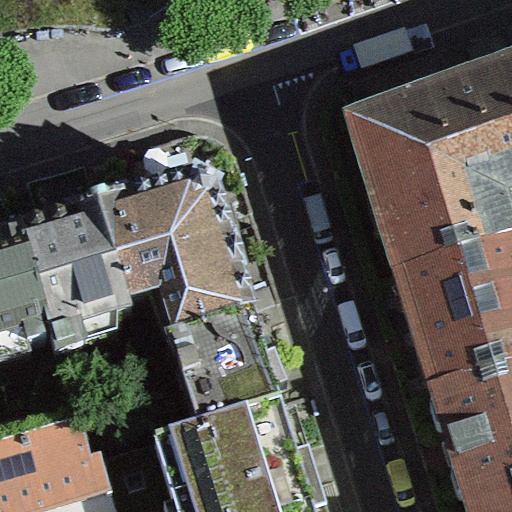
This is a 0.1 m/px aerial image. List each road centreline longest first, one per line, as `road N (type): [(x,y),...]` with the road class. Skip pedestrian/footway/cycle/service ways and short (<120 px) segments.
road 1 (residential): [(252,73),(386,511)]
road 2 (residential): [(0,149),(252,73)]
road 3 (residential): [(456,0),(252,73)]
